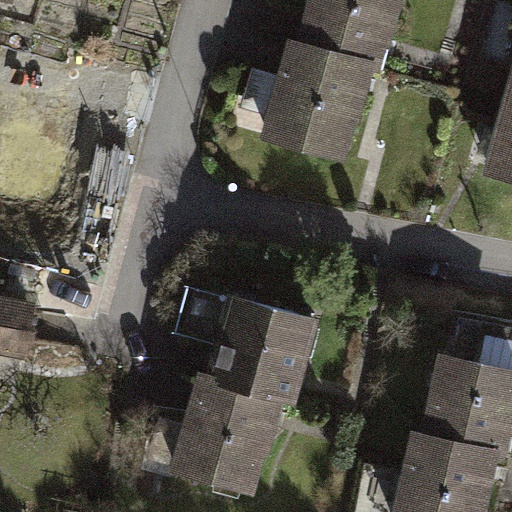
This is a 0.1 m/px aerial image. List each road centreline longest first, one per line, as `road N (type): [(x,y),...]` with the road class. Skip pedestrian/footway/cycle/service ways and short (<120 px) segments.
road 1 (residential): [(511,268),(162,195)]
road 2 (residential): [(162,195),(207,0)]
road 3 (residential): [(162,195),(118,347)]
